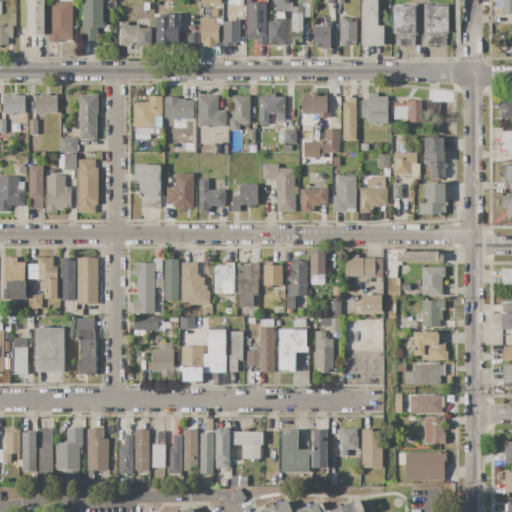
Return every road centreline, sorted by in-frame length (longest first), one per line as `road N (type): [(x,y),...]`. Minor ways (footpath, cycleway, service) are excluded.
road 1 (residential): [(0,234),(460,236),(511,244)]
road 2 (residential): [(0,71),(511,75)]
road 3 (residential): [(470,1),(477,511)]
road 4 (residential): [(0,400),(369,401)]
road 5 (residential): [(117,72),(114,401)]
